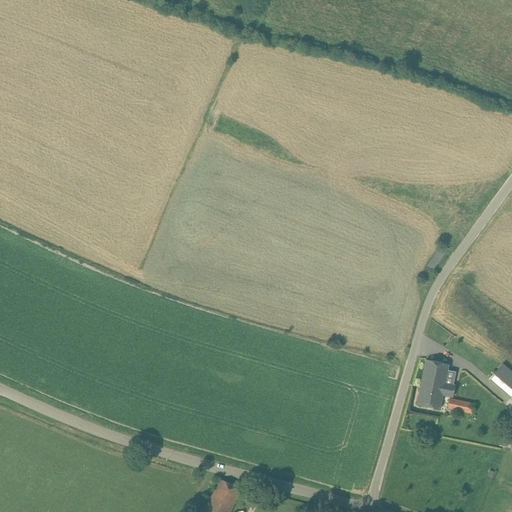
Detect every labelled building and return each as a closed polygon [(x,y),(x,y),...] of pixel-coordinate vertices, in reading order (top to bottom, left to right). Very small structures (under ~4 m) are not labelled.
[(435,267),(444,253),(439,249),(429,263),(435,267)] [(427,359),(418,405),(431,407),(433,407),(433,408),(441,409),(441,408),(440,408),(443,394),(454,396),(456,385),(445,383),(449,364),(427,360),(427,359)] [(511,397),(511,396),(511,371),(503,364),(502,366),(490,379),(511,397)] [(450,397),(447,408),(473,414),(476,402),(450,397)] [(230,511),(243,491),(222,479),(203,511),(230,511)]
